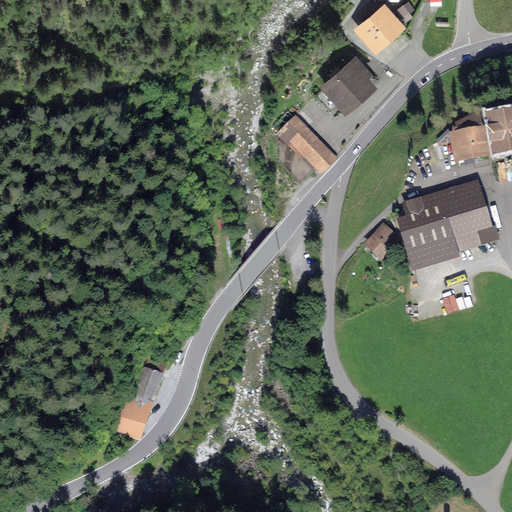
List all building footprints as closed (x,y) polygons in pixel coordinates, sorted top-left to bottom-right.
[(397,9),(406,23),(417,15),(408,1),(397,9)] [(361,28),(376,45),(391,32),(395,37),(402,31),(383,9),(361,28)] [(335,77),(325,85),(345,108),(371,86),(364,78),(369,74),(356,59),(341,72),(338,67),(331,73),(335,77)] [(494,137),(497,151),(511,148),(511,112),(487,116),(491,138),(494,137)] [(296,119),(280,134),(291,145),(292,143),(321,173),(335,159),(296,119)] [(453,130),(458,158),(487,153),(482,125),(453,130)] [(446,222),(454,250),(490,239),(474,186),(407,206),(415,231),(446,222)] [(385,228),(369,245),(381,256),(391,245),(396,250),(400,247),(391,239),(394,236),(385,228)] [(411,306),(414,321),(444,315),(441,300),(411,306)] [(138,435),(159,374),(147,370),(146,371),(137,368),(132,383),(142,386),(133,411),(127,409),(129,402),(124,401),(122,407),(123,407),(116,427),(138,435)]
